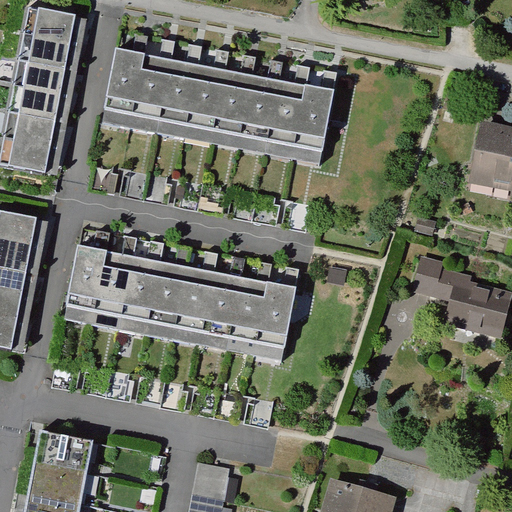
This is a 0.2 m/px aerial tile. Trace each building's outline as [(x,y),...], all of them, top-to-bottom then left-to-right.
[(23,20),(0,136),(0,177),(37,185),(68,29),(23,20)] [(323,102),(108,59),(96,119),(311,162),(323,102)] [(511,141),(477,134),(464,195),(511,205),(511,141)] [(31,232),(0,224),(0,360),(2,361),(31,232)] [(289,301),(69,256),(57,314),(277,358),(289,301)] [(471,277),(417,266),(411,296),(444,302),(438,334),(500,346),(510,300),(468,292),(471,277)] [(81,511),(96,442),(42,431),(25,511),(81,511)] [(220,511),(227,474),(191,468),(182,511),(220,511)] [(323,488),(316,511),(387,511),(390,506),(323,488)]
